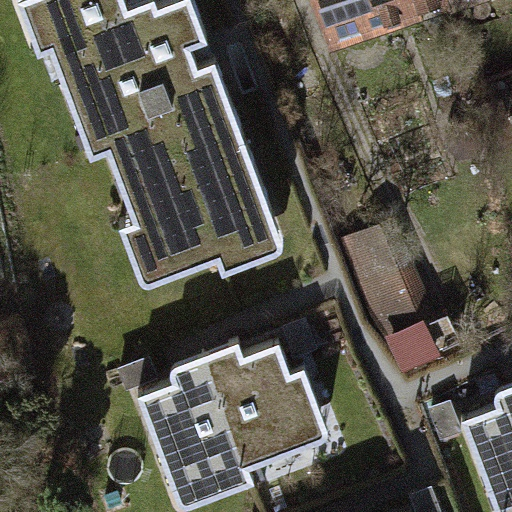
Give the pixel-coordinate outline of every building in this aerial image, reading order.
[(230,270),(292,246),(221,66),(206,72),(196,48),(213,41),(197,0),(167,12),(162,0),(160,0),(133,10),(129,0),(28,0),(27,1),(46,50),(57,45),(99,154),(114,148),(144,224),(129,229),(152,286),(225,258),(230,270)] [(305,0),(322,46),(384,24),(375,0),(305,0)] [(375,0),(384,24),(442,4),(440,0),(375,0)] [(410,365),(442,351),(391,230),(358,244),(410,365)] [(181,383),(144,396),(184,506),(253,481),(248,468),(333,437),(307,366),(293,371),(284,346),(247,359),(241,342),(175,366),(181,383)] [(508,409),(471,422),(503,511),(511,511),(511,388),(502,392),(508,409)]
